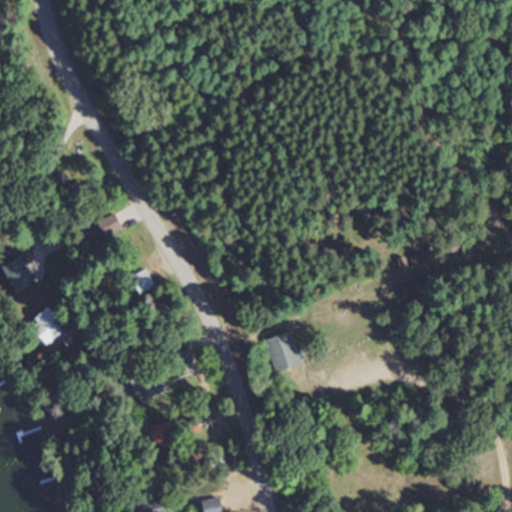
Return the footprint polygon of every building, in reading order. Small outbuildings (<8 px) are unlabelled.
[(374,230),(386,230),(386,208),(374,208),(374,230)] [(98,219),(103,235),(122,229),(117,213),(98,219)] [(1,266),(15,290),(33,280),(19,256),(1,266)] [(408,267),(404,257),(397,260),(401,269),(408,267)] [(140,287),(151,286),(150,276),(139,278),(140,287)] [(49,341),(60,328),(49,319),(38,331),(49,341)] [(266,339),(279,371),(303,362),(290,329),(266,339)] [(161,378),(140,370),(131,392),(153,400),(161,378)] [(145,429),(152,448),(178,439),(170,420),(145,429)] [(202,502),(203,511),(222,511),(220,498),(202,502)] [(136,511),(166,511),(167,500),(137,500),(136,511)]
